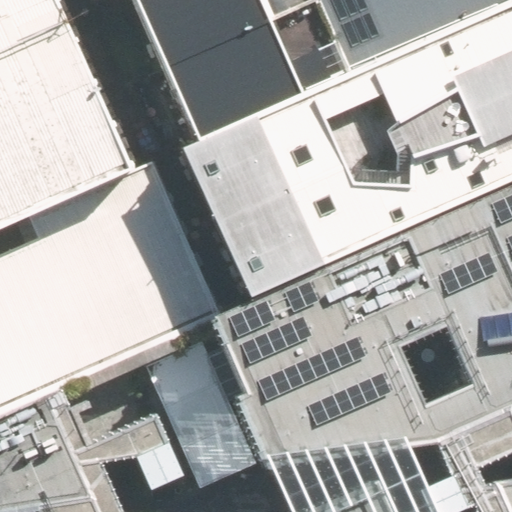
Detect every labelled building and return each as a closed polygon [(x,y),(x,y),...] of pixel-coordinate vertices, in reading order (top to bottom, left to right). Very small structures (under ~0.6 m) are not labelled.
[(61,0),(0,0),(0,227),(136,167),(61,0)] [(139,0),(200,130),(484,0),(139,0)] [(180,139),(249,299),(511,177),(511,0),(484,0),(200,130),(180,139)] [(220,312),(149,164),(0,229),(0,412),(59,385),(208,318),(220,312)] [(471,511),(386,511),(373,480),(296,511),(511,511),(511,474),(480,479),(474,466),(495,456),(511,447),(511,177),(249,299),(220,312),(208,318),(245,393),(230,400),(257,461),(267,460),(406,444),(434,441),(449,473),(423,485),(430,501),(434,511),(447,511),(467,504),(471,511)] [(204,340),(146,365),(199,487),(257,461),(230,400),(204,340)] [(121,511),(118,505),(100,463),(134,457),(150,488),(165,481),(180,473),(155,416),(84,445),(59,385),(0,412),(0,511),(36,506),(38,511),(121,511)] [(406,444),(267,460),(290,511),(296,511),(373,480),(386,511),(434,511),(423,485),(406,444)]
